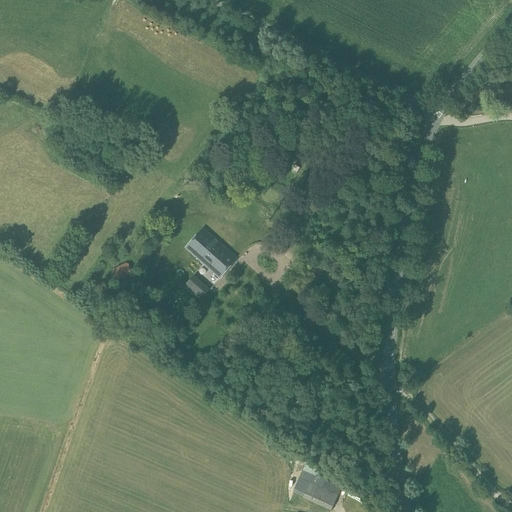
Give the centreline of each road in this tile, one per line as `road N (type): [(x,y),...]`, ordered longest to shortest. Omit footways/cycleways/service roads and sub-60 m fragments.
road 1 (tertiary): [(406,511),(388,407),(391,309),(409,193),(433,113)]
road 2 (unclassified): [(433,113),(211,0)]
